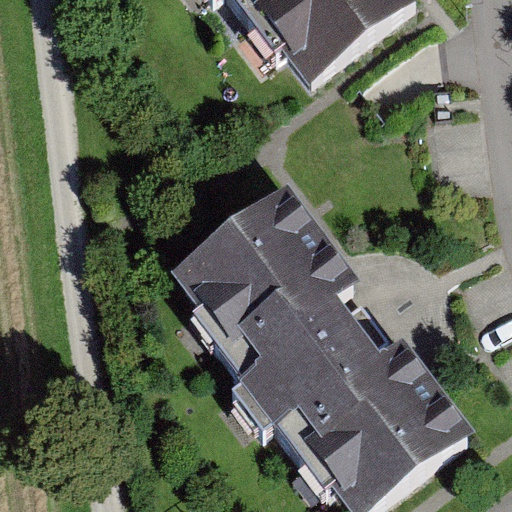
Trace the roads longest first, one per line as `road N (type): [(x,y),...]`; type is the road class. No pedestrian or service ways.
road 1 (track): [(110,511),(45,0)]
road 2 (residential): [(511,130),(497,0)]
